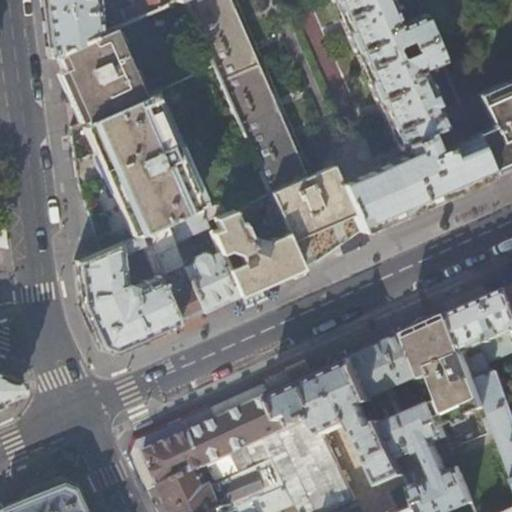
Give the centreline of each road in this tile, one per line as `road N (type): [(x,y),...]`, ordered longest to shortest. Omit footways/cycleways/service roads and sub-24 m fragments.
road 1 (secondary): [(511,223),(75,412)]
road 2 (tertiary): [(6,0),(56,357)]
